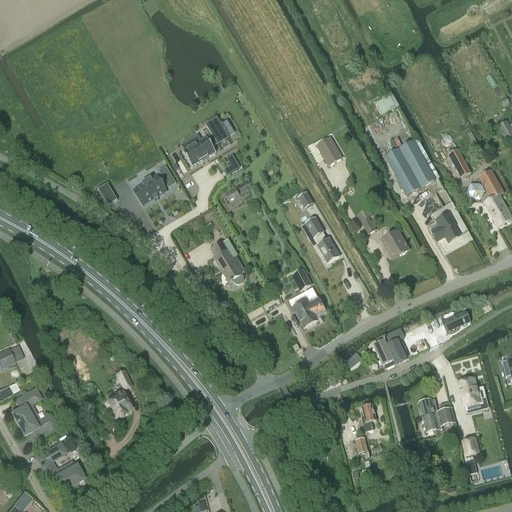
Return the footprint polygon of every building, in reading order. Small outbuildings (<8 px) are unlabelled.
[(511,119),(498,128),(503,137),(508,145),(511,143),(511,119)] [(192,148),(183,153),(192,168),(216,153),(213,148),(217,145),(218,147),(229,140),(217,120),(196,132),(199,137),(189,143),(192,148)] [(329,168),(342,160),(330,139),(317,147),(329,168)] [(414,142),(385,158),(394,175),(407,198),(421,190),(436,183),(423,159),(414,142)] [(471,175),(459,152),(449,157),(462,180),(471,175)] [(227,177),(239,169),(232,157),(226,160),(230,167),(223,171),(227,177)] [(143,187),(135,192),(144,207),(158,199),(159,200),(159,199),(161,198),(162,199),(162,198),(161,197),(165,194),(163,190),(167,188),(169,190),(176,185),(166,168),(158,172),(162,178),(157,181),(156,179),(152,181),(151,179),(150,179),(151,180),(142,185),(142,184),(141,185),(143,187)] [(484,204),(498,229),(511,220),(511,218),(499,195),(503,193),(492,172),(481,178),(480,177),(478,178),(490,200),(484,204)] [(107,185),(97,191),(107,207),(117,201),(107,185)] [(466,194),(470,202),(480,202),(485,194),(480,186),(471,186),(466,194)] [(358,217),(369,235),(369,236),(376,232),(369,220),(372,217),(369,211),(358,217)] [(446,240),(449,245),(460,239),(452,225),(453,224),(449,216),(437,223),(440,230),(432,234),(437,244),(446,240)] [(315,220),(305,225),(314,240),(310,243),(317,255),(320,253),(328,265),(340,259),(329,241),(327,241),(323,235),(315,220)] [(382,243),(393,261),(409,252),(398,233),(382,243)] [(242,276),(242,275),(245,273),(236,258),(238,257),(229,241),(213,250),(217,257),(214,259),(229,284),(231,283),(232,283),(233,283),(234,285),(237,286),(240,286),(243,285),(244,282),(244,279),(242,276)] [(302,272),(292,278),(295,283),(294,284),(300,294),(309,289),(312,287),(303,272),(302,272)] [(262,303),(272,321),(279,317),(269,299),(262,303)] [(304,330),(305,330),(319,323),(316,317),(325,312),(319,300),(310,306),(308,302),(293,310),(304,330)] [(466,313),(454,318),(459,329),(471,324),(466,313)] [(395,363),(396,366),(406,361),(397,342),(394,344),(389,335),(384,338),(395,363)] [(383,368),(385,372),(396,366),(395,363),(384,338),(379,340),(381,344),(372,348),(382,368),(383,368)] [(85,349),(87,355),(94,352),(91,346),(85,349)] [(0,371),(14,366),(8,351),(0,354),(0,371)] [(511,360),(502,363),(506,379),(511,378),(511,360)] [(124,372),(117,376),(124,391),(132,388),(124,372)] [(464,408),(480,404),(486,402),(483,389),(476,390),(474,380),(472,381),(470,380),(466,381),(465,382),(458,384),(464,408)] [(13,397),(9,389),(0,392),(0,396),(3,402),(13,397)] [(20,411),(11,416),(24,438),(37,431),(39,435),(55,426),(49,417),(39,423),(35,417),(30,407),(40,401),(35,392),(15,403),(20,411)] [(116,400),(107,404),(115,421),(118,420),(118,421),(122,419),(122,417),(125,416),(124,415),(131,411),(121,392),(114,396),(116,400)] [(433,413),(437,412),(435,401),(431,402),(419,405),(423,421),(435,418),(433,413)] [(440,407),(441,413),(451,410),(450,404),(440,407)] [(364,419),(361,420),(361,421),(365,434),(373,432),(371,424),(371,423),(376,422),(372,406),(361,409),(361,410),(364,419)] [(455,425),(451,410),(441,413),(438,414),(437,412),(433,413),(435,418),(423,421),(426,435),(442,431),(442,428),(455,425)] [(364,440),(355,442),(355,444),(358,456),(364,454),(364,455),(365,461),(369,460),(364,441),(364,440)] [(462,443),(466,458),(479,455),(475,440),(462,443)] [(62,494),(83,481),(76,468),(65,474),(63,469),(56,473),(50,464),(65,455),(60,446),(42,457),(47,465),(41,468),(50,484),(54,481),(62,494)] [(23,511),(32,501),(24,494),(13,507),(14,508),(19,511),(23,511)]
